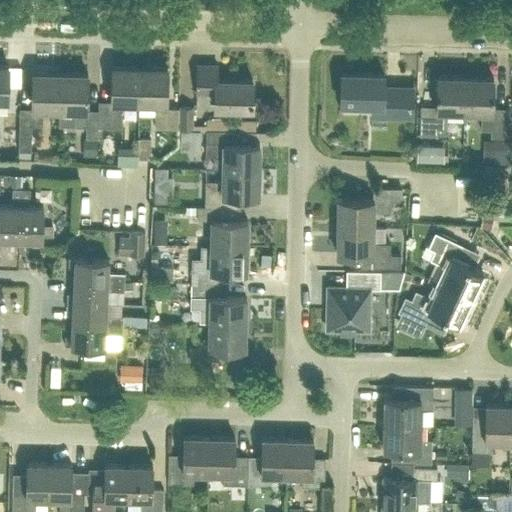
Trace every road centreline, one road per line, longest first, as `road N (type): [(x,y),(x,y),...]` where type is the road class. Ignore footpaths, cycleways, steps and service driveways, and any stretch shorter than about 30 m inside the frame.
road 1 (residential): [(293,363),(301,25)]
road 2 (unclassified): [(301,25),(0,14)]
road 3 (residential): [(291,416),(164,414),(145,435),(30,431)]
road 4 (residential): [(511,29),(301,25)]
road 5 (residential): [(30,431),(33,275),(0,274)]
road 6 (residential): [(463,369),(341,364)]
